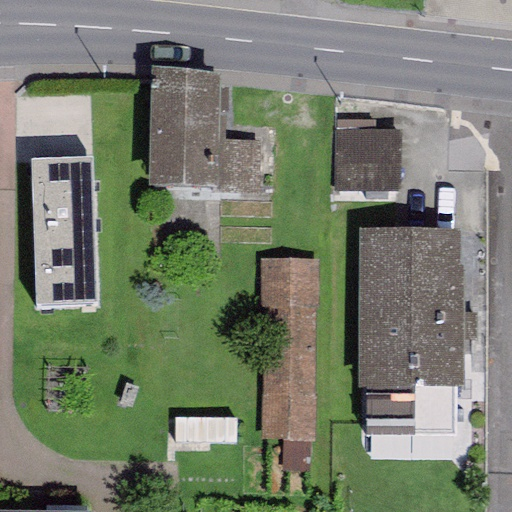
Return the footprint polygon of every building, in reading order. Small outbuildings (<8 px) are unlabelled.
[(219,75),(151,66),(145,184),(216,185),(215,195),(258,199),(258,145),(217,146),(219,75)] [(400,132),(332,131),(332,192),(399,193),(400,132)] [(91,157),(29,159),(34,304),(97,302),(91,157)] [(461,231),(357,231),(357,386),(460,387),(461,231)] [(260,260),(259,440),(314,441),(315,260),(260,260)]
